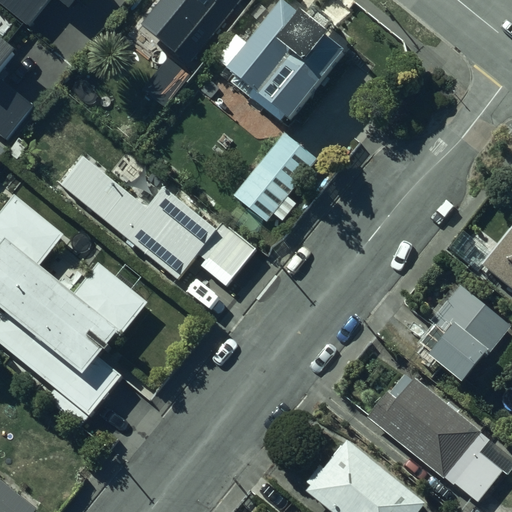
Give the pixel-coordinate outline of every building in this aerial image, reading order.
[(48,33),(19,67),(48,91),(125,0),(24,0),(18,8),(48,33)] [(163,0),(142,28),(198,72),(251,6),(243,0),(163,0)] [(347,60),(285,12),(230,81),(291,130),(347,60)] [(32,118),(0,92),(0,146),(6,151),(32,118)] [(285,140),(239,203),(276,230),(322,166),(285,140)] [(68,194),(183,289),(206,263),(236,288),(264,254),(231,227),(222,237),(172,196),(152,220),(89,168),(68,194)] [(67,241),(17,201),(0,222),(0,244),(7,251),(0,260),(0,317),(6,322),(0,329),(0,346),(94,421),(128,379),(105,361),(150,305),(102,267),(75,301),(41,274),(67,241)] [(511,214),(501,206),(467,248),(506,280),(500,286),(511,295),(511,214)] [(509,328),(458,289),(430,325),(446,338),(426,364),(460,390),(509,328)] [(510,463),(403,378),(368,422),(475,507),(510,463)] [(423,511),(425,511),(349,446),(307,495),(327,511),(423,511)] [(0,511),(31,511),(0,487),(0,511)]
